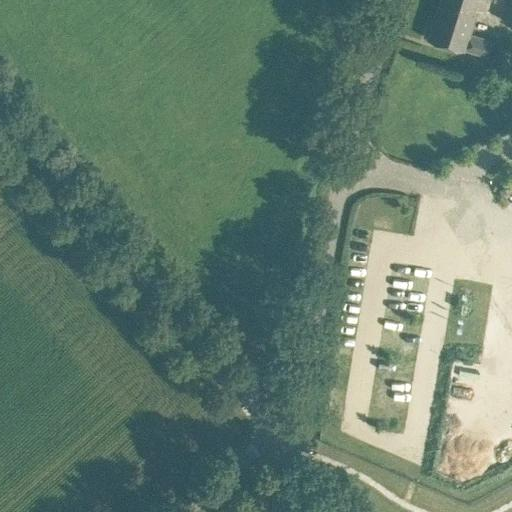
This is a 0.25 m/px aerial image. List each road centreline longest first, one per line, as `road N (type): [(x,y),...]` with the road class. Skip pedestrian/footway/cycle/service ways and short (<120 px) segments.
road 1 (unclassified): [(283,428),(306,381),(344,161),(392,0)]
road 2 (unclassified): [(281,426),(0,117)]
road 3 (unclassified): [(186,511),(281,426)]
